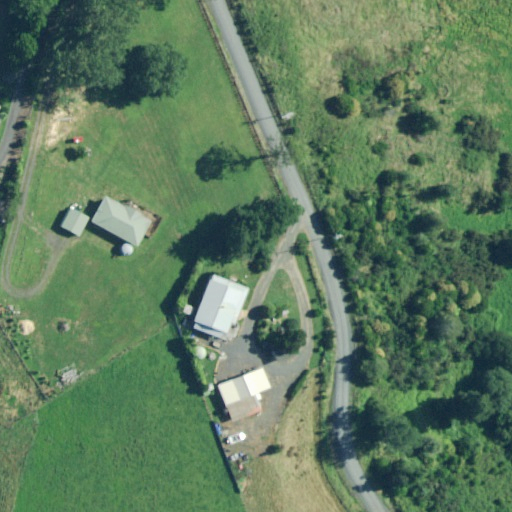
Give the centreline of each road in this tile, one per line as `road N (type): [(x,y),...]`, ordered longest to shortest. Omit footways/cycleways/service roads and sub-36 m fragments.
road 1 (unclassified): [(383,511),(344,442),(345,353),(321,242),(223,0)]
road 2 (track): [(76,0),(12,231),(0,320)]
